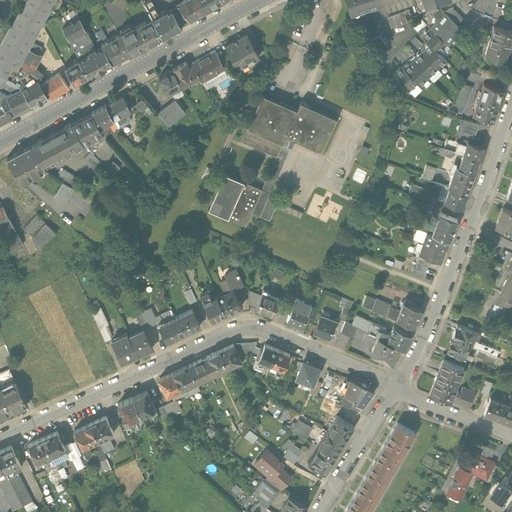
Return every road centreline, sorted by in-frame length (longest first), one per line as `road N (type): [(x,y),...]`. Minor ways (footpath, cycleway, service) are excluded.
road 1 (residential): [(0,437),(250,327),(395,388)]
road 2 (residential): [(511,102),(422,338),(395,388)]
road 3 (secondary): [(0,141),(261,0)]
road 4 (residential): [(395,388),(320,511)]
road 5 (residential): [(395,388),(511,436)]
